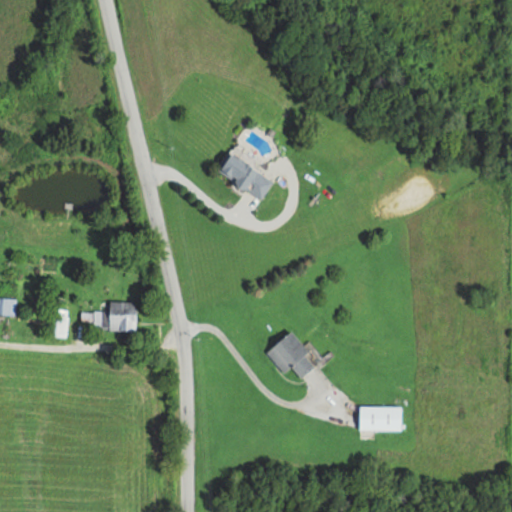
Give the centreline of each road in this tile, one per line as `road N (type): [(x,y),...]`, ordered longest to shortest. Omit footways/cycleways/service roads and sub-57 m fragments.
road 1 (residential): [(184,511),(180,325),(102,0)]
road 2 (residential): [(180,325),(158,347),(0,343)]
